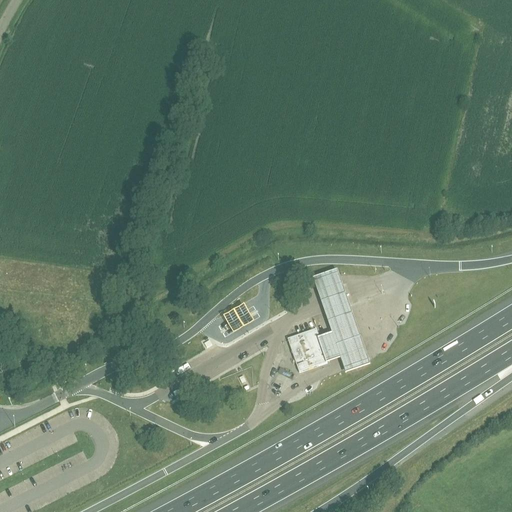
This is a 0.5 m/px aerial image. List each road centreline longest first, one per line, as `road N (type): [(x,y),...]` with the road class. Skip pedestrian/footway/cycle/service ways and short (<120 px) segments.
road 1 (motorway): [(511,317),(173,511)]
road 2 (motorway): [(235,511),(511,352)]
road 3 (motorway): [(317,511),(511,377)]
